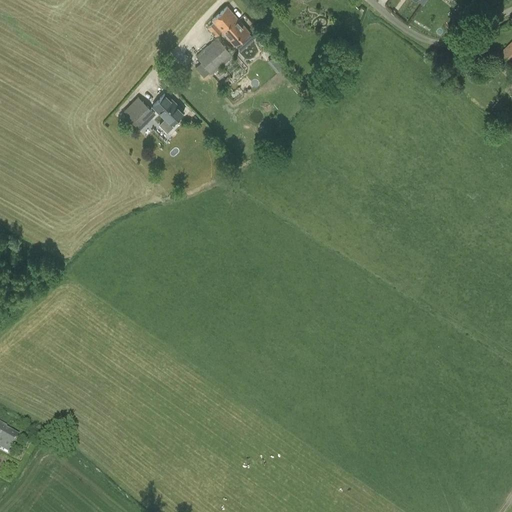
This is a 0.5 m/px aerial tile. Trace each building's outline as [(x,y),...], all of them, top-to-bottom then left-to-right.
[(242,0),(242,1),(253,12),(261,4),(257,0),(242,0)] [(212,20),(214,22),(208,28),(216,37),(222,31),(234,45),(250,32),(227,6),(212,20)] [(196,56),(212,75),(216,80),(227,71),(222,66),(233,56),(217,37),(196,56)] [(511,40),(500,53),(509,62),(511,59),(511,40)] [(481,72),(489,80),(497,72),(489,64),(481,72)] [(173,126),(170,124),(184,111),(166,93),(152,106),(165,118),(159,124),(167,132),(173,126)] [(140,129),(156,113),(138,96),(123,112),(140,129)] [(0,449),(8,454),(18,437),(5,429),(6,427),(0,424),(0,449)]
